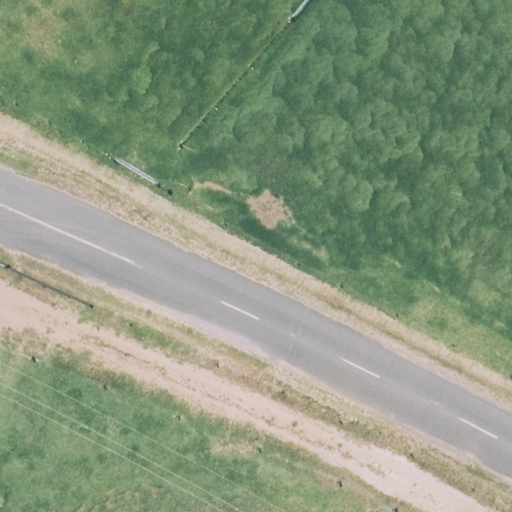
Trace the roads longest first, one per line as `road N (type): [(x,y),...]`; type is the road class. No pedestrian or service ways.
road 1 (unclassified): [(511,450),(239,309),(0,207)]
road 2 (track): [(461,511),(0,298)]
